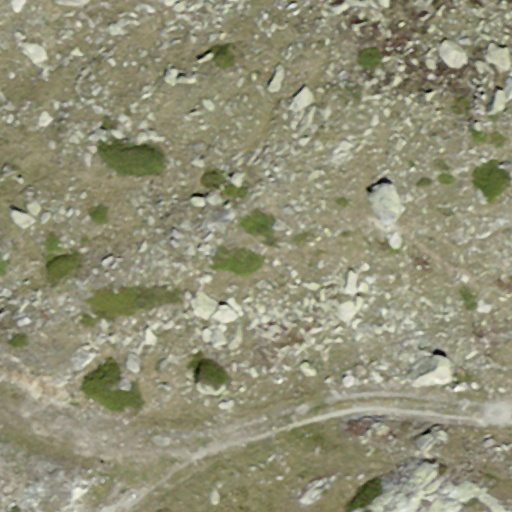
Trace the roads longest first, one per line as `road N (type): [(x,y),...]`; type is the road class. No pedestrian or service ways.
road 1 (track): [(511,423),(416,407),(356,409),(158,445)]
road 2 (track): [(158,445),(110,446),(20,417),(0,402)]
